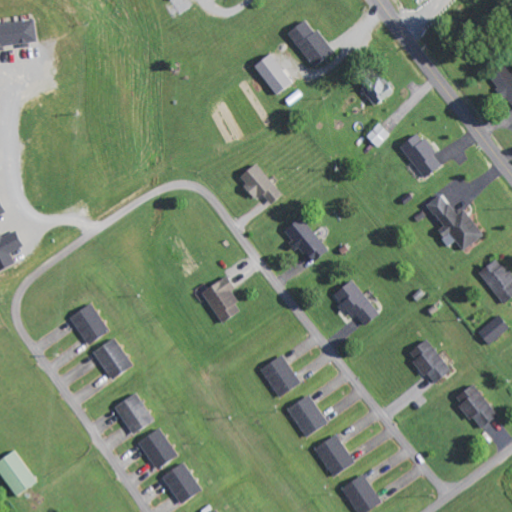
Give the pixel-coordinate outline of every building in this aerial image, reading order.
[(169,0),(170,1),(163,5),(171,18),(190,7),(185,0),(169,0)] [(305,18),(286,33),(312,66),(331,51),(305,18)] [(0,45),(34,42),(32,20),(0,23),(0,45)] [(253,64),(272,95),(290,84),(271,53),(253,64)] [(489,78),(511,107),(511,71),(506,65),(489,78)] [(392,92),(379,73),(360,86),(373,106),(392,92)] [(388,135),(377,124),(365,137),(376,147),(388,135)] [(399,144),(420,178),(441,165),(420,131),(399,144)] [(269,203),(280,196),(256,163),(237,176),(253,200),(262,194),(269,203)] [(462,250),(483,235),(463,209),(455,214),(440,194),(421,208),(448,245),(454,241),(462,250)] [(0,269),(14,263),(9,253),(22,247),(14,231),(0,237),(0,236),(0,214),(4,213),(0,204),(0,269)] [(311,264),(328,249),(299,217),(282,232),(311,264)] [(511,296),(511,277),(496,257),(477,272),(503,304),(511,296)] [(241,310),(230,292),(235,288),(226,275),(200,292),(220,323),(241,310)] [(332,295),(340,303),(340,304),(362,328),(379,313),(349,279),(332,295)] [(70,314),(85,345),(108,334),(94,303),(70,314)] [(477,333),(489,345),(509,327),(498,314),(477,333)] [(108,380),(132,368),(116,338),(93,350),(108,380)] [(407,354),(433,385),(451,370),(425,339),(407,354)] [(300,383),(281,354),(260,369),(278,397),(300,383)] [(498,414),(471,383),(454,399),(481,429),(498,414)] [(153,422),(137,393),(114,405),(131,435),(153,422)] [(327,423),(308,394),(286,409),(305,437),(327,423)] [(138,440),(154,470),(177,458),(161,428),(138,440)] [(314,449),(333,477),(354,462),(335,434),(314,449)] [(35,482),(13,450),(0,459),(0,474),(15,496),(35,482)] [(202,490),(183,462),(162,476),(180,505),(202,490)] [(364,511),(380,505),(365,475),(342,486),(354,511),(364,511)]
